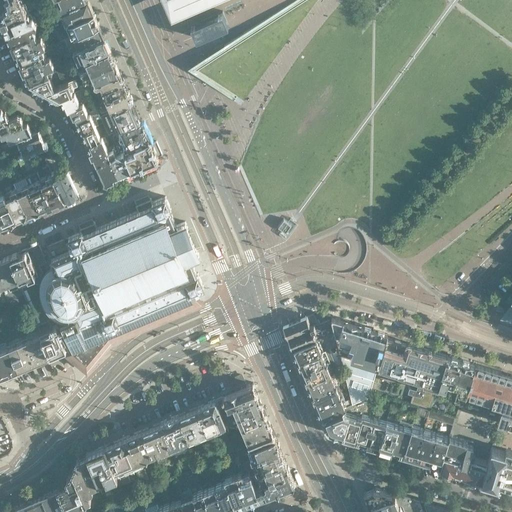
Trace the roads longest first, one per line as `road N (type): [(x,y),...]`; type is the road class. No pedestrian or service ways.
road 1 (tertiary): [(112,0),(234,296)]
road 2 (tertiary): [(257,285),(136,0)]
road 3 (tertiary): [(15,476),(105,388),(248,328)]
road 4 (residential): [(0,243),(96,200),(63,129),(7,84),(0,68)]
road 5 (tertiary): [(234,296),(128,347),(29,450)]
road 6 (residential): [(267,318),(292,301),(319,297),(511,356)]
road 7 (residential): [(511,508),(365,463),(330,469)]
road 8 (tertiary): [(248,328),(317,486)]
road 9 (tertiary): [(330,469),(267,318)]
